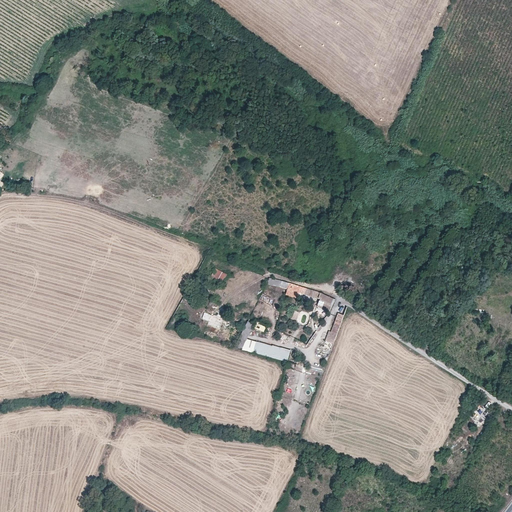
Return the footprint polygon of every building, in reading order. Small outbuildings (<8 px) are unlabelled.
[(222,284),(227,275),(216,268),(211,278),(222,284)] [(281,281),(270,278),(267,284),(288,290),(286,295),(298,298),(299,293),(320,299),(317,307),(329,312),(332,305),(335,299),(320,292),(293,284),(281,281)] [(221,326),(223,320),(205,312),(203,318),(209,321),(206,329),(214,332),(217,324),(221,326)] [(333,343),(343,319),(338,317),(332,332),(330,331),(326,340),(333,343)] [(249,322),(246,327),(252,329),(254,324),(249,321),(249,322)] [(255,328),(264,331),(266,326),(256,323),(255,328)] [(246,327),(236,348),(242,349),(252,329),(246,327)] [(253,352),(287,361),(290,351),(272,346),(272,347),(256,343),(253,352)]
